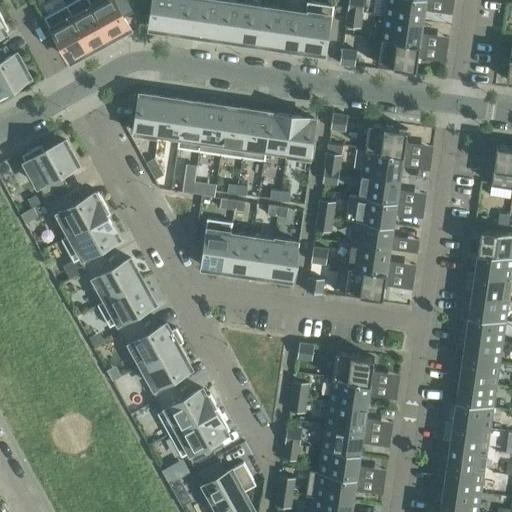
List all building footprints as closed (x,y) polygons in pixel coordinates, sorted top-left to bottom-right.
[(118,0),(99,0),(91,5),(110,38),(130,27),(117,4),(120,3),(118,0)] [(150,27),(173,31),(177,0),(151,0),(151,1),(154,2),(150,27)] [(177,0),(173,31),(194,34),(199,0),(177,0)] [(220,0),(199,0),(194,34),(216,37),(220,0)] [(242,2),(228,0),(220,0),(216,37),(237,40),(242,2)] [(348,0),(347,10),(362,12),(364,0),(348,0)] [(387,0),(385,16),(423,21),(425,0),(387,0)] [(305,11),(285,8),(280,46),(301,49),(308,1),(307,1),(305,11)] [(308,1),(301,49),(324,53),(327,27),(330,27),(334,5),(308,1)] [(264,5),(242,2),(237,40),(258,43),(264,5)] [(91,5),(72,15),(91,49),(110,38),(91,5)] [(285,8),(264,5),(258,43),(280,46),(285,8)] [(362,12),(347,10),(345,25),(360,27),(362,12)] [(0,33),(8,29),(0,13),(0,33)] [(91,49),(72,15),(50,28),(56,38),(58,37),(71,60),(91,49)] [(385,16),(381,39),(419,45),(423,21),(385,16)] [(419,45),(381,39),(378,64),(416,70),(419,45)] [(342,48),(340,63),(355,65),(357,50),(342,48)] [(0,99),(13,93),(9,86),(29,75),(17,52),(0,61),(0,99)] [(132,131),(158,134),(163,96),(141,93),(137,119),(134,118),(132,131)] [(158,134),(179,137),(185,99),(163,96),(158,134)] [(198,150),(199,150),(206,102),(185,99),(179,137),(199,140),(198,150)] [(199,150),(221,153),(227,106),(206,102),(199,150)] [(221,153),(242,157),(249,109),(227,106),(221,153)] [(242,157),(263,160),(270,112),(249,109),(242,157)] [(270,112),(263,160),(265,160),(266,150),(286,153),(292,115),(270,112)] [(330,128),(345,130),(348,115),(332,113),(330,128)] [(314,118),(292,115),(286,153),(312,157),(313,144),(310,144),(314,118)] [(369,123),(366,148),(404,153),(407,129),(369,123)] [(22,155),(44,195),(67,183),(61,172),(78,163),(65,140),(45,151),(41,144),(22,155)] [(491,183),(511,185),(511,146),(497,145),(491,183)] [(366,148),(362,172),(400,177),(404,153),(366,148)] [(327,151),(325,166),(340,168),(342,154),(327,151)] [(146,162),(151,171),(159,166),(155,157),(146,162)] [(159,166),(151,171),(155,179),(164,174),(159,166)] [(340,168),(325,166),(322,181),(338,184),(340,168)] [(349,193),(349,194),(397,201),(400,177),(362,172),(359,194),(349,193)] [(184,191),(193,192),(194,183),(185,181),(184,191)] [(194,183),(193,192),(203,194),(204,184),(194,183)] [(227,193),(236,194),(238,184),(228,183),(227,193)] [(238,184),(236,194),(246,195),(247,186),(238,184)] [(270,199),(279,200),(281,190),(271,189),(270,199)] [(281,190),(279,200),(289,201),(290,192),(281,190)] [(61,239),(62,239),(110,213),(98,191),(77,203),(71,192),(49,204),(55,215),(59,213),(70,234),(61,239)] [(349,194),(346,218),(393,225),(397,201),(349,194)] [(36,195),(28,200),(33,207),(40,203),(36,195)] [(225,208),(234,209),(236,200),(226,198),(225,208)] [(320,199),(318,214),(333,216),(335,201),(320,199)] [(236,200),(234,209),(244,211),(245,201),(236,200)] [(267,214),(277,215),(278,206),(269,204),(267,214)] [(278,206),(277,215),(286,217),(288,207),(278,206)] [(33,207),(21,214),(26,223),(38,216),(33,207)] [(79,258),(85,269),(107,257),(101,246),(119,236),(107,215),(110,213),(62,239),(74,261),(79,258)] [(498,223),(508,224),(510,215),(499,213),(498,223)] [(333,216),(318,214),(316,229),(331,231),(333,216)] [(355,220),(352,243),(390,248),(393,225),(346,218),(346,219),(355,220)] [(203,266),(225,269),(231,231),(205,228),(204,240),(207,241),(203,266)] [(511,232),(481,228),(478,251),(511,255),(511,232)] [(225,269),(247,273),(252,235),(231,231),(225,269)] [(252,235),(247,273),(268,276),(274,238),(252,235)] [(274,238),(268,276),(291,279),(294,253),(298,254),(299,241),(274,238)] [(339,264),(339,265),(386,272),(390,248),(352,243),(348,266),(339,264)] [(313,246),(311,261),(326,264),(328,248),(313,246)] [(511,255),(478,251),(475,272),(511,278),(511,276),(511,255)] [(97,304),(98,304),(142,280),(130,258),(112,268),(107,257),(85,269),(91,280),(95,278),(106,299),(97,304)] [(386,272),(339,265),(335,290),(383,297),(386,272)] [(475,272),(472,294),(509,299),(511,278),(475,272)] [(309,276),(306,291),(322,293),(324,278),(309,276)] [(115,323),(121,334),(142,322),(137,311),(155,301),(142,280),(98,304),(110,326),(115,323)] [(472,294),(469,315),(506,320),(509,299),(472,294)] [(469,315),(466,336),(503,342),(506,320),(469,315)] [(130,343),(142,365),(178,345),(166,323),(148,333),(142,322),(121,334),(127,345),(130,343)] [(466,336),(463,358),(499,363),(503,342),(466,336)] [(297,357),(312,359),(314,344),(299,342),(297,357)] [(151,388),(157,399),(178,387),(173,376),(190,366),(178,345),(142,365),(154,386),(151,388)] [(336,352),(332,377),(371,382),(374,357),(336,352)] [(463,358),(459,379),(496,384),(499,363),(463,358)] [(396,389),(401,375),(388,371),(383,384),(396,389)] [(332,377),(329,400),(367,406),(371,382),(332,377)] [(459,379),(456,401),(493,406),(496,384),(459,379)] [(294,380),(292,395),(307,397),(309,382),(294,380)] [(157,413),(169,434),(218,408),(217,407),(214,409),(202,388),(184,398),(178,387),(157,399),(163,410),(157,413)] [(307,397),(292,395),(289,410),(304,412),(307,397)] [(329,400),(326,424),(364,430),(367,406),(329,400)] [(456,401),(453,422),(490,428),(493,406),(456,401)] [(218,408),(169,434),(182,456),(187,453),(193,464),(215,452),(209,441),(230,430),(218,408)] [(453,422),(450,444),(487,449),(490,428),(453,422)] [(326,424),(322,448),(360,453),(364,430),(326,424)] [(287,427),(285,442),(300,444),(302,430),(287,427)] [(300,444),(285,442),(282,457),(298,460),(300,444)] [(450,444),(447,465),(484,471),(487,449),(450,444)] [(309,469),(309,470),(357,477),(360,453),(322,448),(319,470),(309,469)] [(198,473),(219,511),(227,511),(249,500),(244,491),(256,484),(243,461),(226,471),(220,460),(198,473)] [(447,465),(444,486),(481,492),(484,471),(447,465)] [(309,470),(306,494),(353,501),(357,477),(309,470)] [(280,475),(278,490),(293,492),(295,477),(280,475)] [(169,483),(182,505),(192,500),(179,477),(169,483)] [(444,486),(441,508),(469,511),(477,511),(481,492),(444,486)] [(293,492),(278,490),(275,505),(291,507),(293,492)] [(315,496),(312,511),(351,511),(353,501),(306,494),(306,495),(315,496)]
